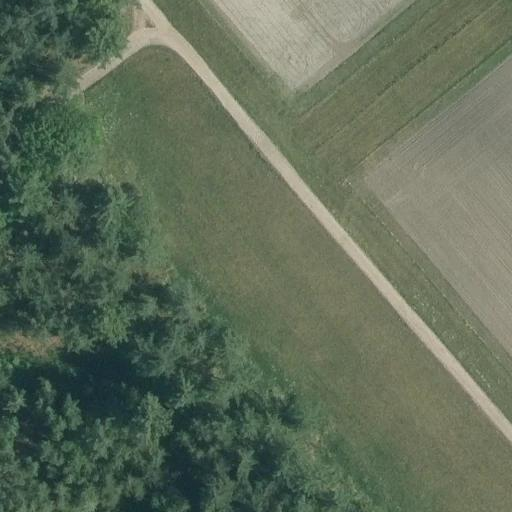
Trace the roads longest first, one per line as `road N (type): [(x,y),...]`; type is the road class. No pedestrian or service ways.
road 1 (track): [(511,443),(156,23)]
road 2 (track): [(0,143),(156,23)]
